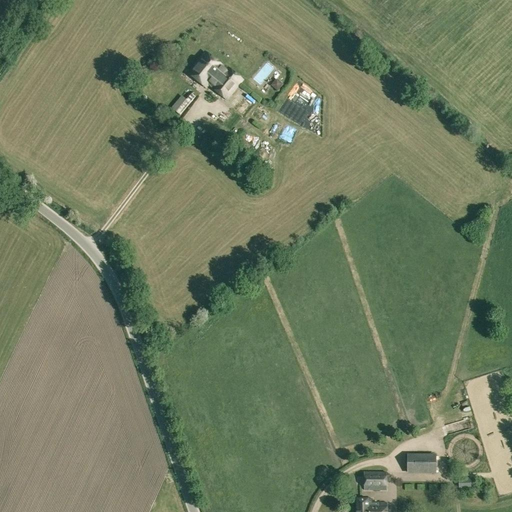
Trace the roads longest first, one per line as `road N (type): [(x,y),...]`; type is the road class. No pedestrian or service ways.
road 1 (tertiary): [(195,511),(107,272),(76,232),(0,174)]
road 2 (unknown): [(317,511),(329,487),(351,470),(439,443)]
